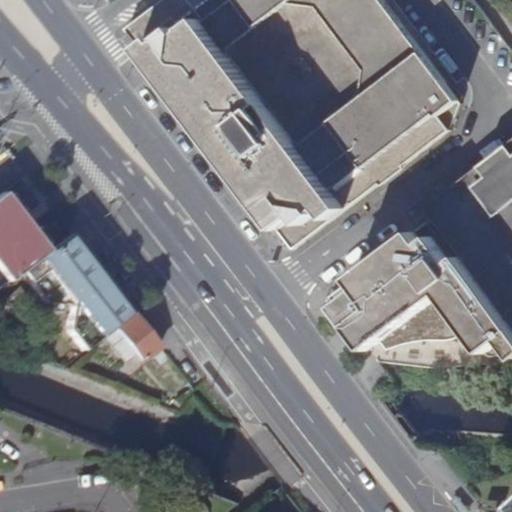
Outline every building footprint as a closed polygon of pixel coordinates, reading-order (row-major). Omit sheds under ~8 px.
[(164,0),(128,28),(297,250),(452,128),(455,95),(380,0),(164,0)] [(429,205),(436,215),(511,313),(511,140),(461,181),(429,205)] [(0,233),(1,234),(34,209),(4,170),(0,172),(0,233)] [(511,313),(436,215),(332,295),(362,335),(368,331),(376,340),(383,335),(392,346),(415,340),(429,339),(445,337),(463,337),(478,334),(488,347),(496,350),(504,349),(511,343),(511,313)] [(105,277),(72,234),(22,272),(29,281),(46,303),(72,304),(105,277)] [(22,272),(0,289),(0,303),(29,281),(22,272)] [(103,335),(132,313),(113,288),(105,277),(72,304),(67,330),(84,352),(105,336),(103,335)] [(159,347),(134,316),(116,330),(136,354),(141,361),(151,353),(159,347)] [(125,362),(136,354),(116,330),(106,338),(125,362)] [(168,359),(159,347),(151,353),(161,365),(168,359)] [(195,393),(191,388),(175,406),(181,411),(195,393)] [(184,501),(180,511),(183,511),(209,511),(210,509),(209,506),(206,503),(202,501),(198,499),(192,499),(188,499),(184,501)]
